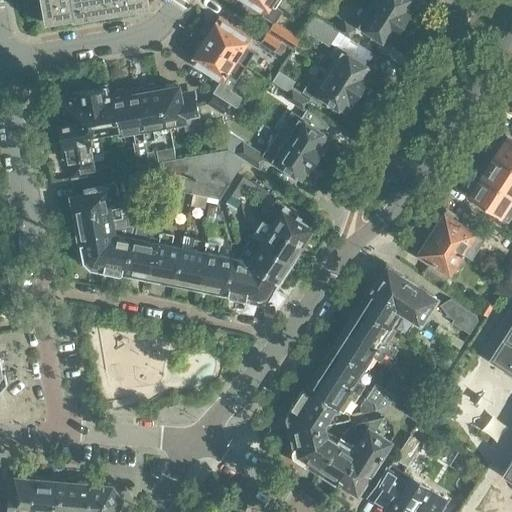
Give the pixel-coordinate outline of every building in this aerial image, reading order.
[(40,0),(45,22),(73,17),(73,19),(149,5),(148,0),(40,0)] [(274,5),(277,0),(244,0),(264,12),(262,15),(273,22),(274,21),(281,10),(274,5)] [(413,0),(412,0),(373,0),(371,4),(404,25),(412,11),(408,8),(413,0)] [(395,38),(404,25),(371,4),(357,26),(385,43),(390,35),(395,38)] [(329,45),(339,30),(315,15),(305,30),(329,45)] [(245,44),(249,37),(220,18),(215,26),(213,24),(211,26),(207,28),(204,33),(204,38),(203,39),(245,66),(255,50),(245,44)] [(298,38),(274,21),(273,22),(267,31),(283,41),(292,48),(298,38)] [(351,38),(356,29),(346,22),(340,31),(351,38)] [(267,31),(260,42),(276,52),(283,41),(267,31)] [(245,66),(203,39),(202,40),(199,41),(196,46),(196,51),(195,53),(197,54),(192,62),(221,81),(214,92),(214,93),(230,103),(237,107),(243,97),(231,89),(245,66)] [(335,59),(328,70),(361,92),(369,79),(365,75),(370,67),(335,45),(328,55),(335,59)] [(305,87),(313,93),(342,111),(347,103),(352,105),(361,92),(328,70),(320,83),(311,77),(305,87)] [(170,124),(167,124),(161,89),(160,85),(157,85),(154,83),(149,84),(146,87),(142,88),(142,89),(138,90),(142,111),(137,112),(141,127),(143,127),(145,141),(155,139),(153,128),(170,125),(170,124)] [(230,103),(214,93),(208,103),(204,104),(197,106),(195,91),(180,94),(179,86),(174,86),(172,84),(166,85),(164,88),(161,89),(167,124),(170,124),(170,125),(185,123),(186,130),(200,128),(199,119),(221,115),(230,103)] [(65,94),(65,95),(58,96),(58,99),(85,118),(86,123),(92,122),(93,127),(97,126),(98,131),(99,131),(100,135),(119,132),(116,113),(112,114),(109,94),(108,86),(65,94)] [(142,111),(138,90),(129,91),(129,90),(125,91),(122,89),(116,90),(114,93),(109,94),(112,114),(116,113),(119,132),(119,134),(131,132),(136,158),(148,156),(148,152),(145,141),(143,127),(141,127),(137,112),(142,111)] [(294,103),(300,95),(290,89),(285,97),(294,103)] [(294,103),(303,108),(308,100),(300,95),(294,103)] [(85,118),(58,99),(60,107),(56,108),(63,151),(67,151),(72,178),(102,173),(100,161),(93,162),(91,153),(102,152),(99,135),(100,135),(99,131),(98,131),(97,126),(93,127),(92,122),(86,123),(85,118)] [(276,133),(317,159),(326,145),(322,142),(327,134),(292,112),(285,122),(292,126),(285,137),(277,131),(276,133)] [(499,147),(495,153),(511,163),(509,165),(511,166),(511,136),(505,132),(497,145),(499,147)] [(234,152),(244,158),(260,168),(266,158),(299,178),(304,170),(308,172),(317,159),(276,133),(263,153),(242,140),(234,152)] [(227,147),(225,134),(214,136),(217,149),(227,147)] [(227,185),(244,158),(234,152),(228,148),(162,160),(161,170),(161,172),(162,172),(196,179),(227,185)] [(148,152),(148,156),(150,164),(158,163),(155,151),(148,152)] [(511,163),(495,153),(495,154),(492,152),(484,165),(487,167),(481,176),(496,186),(496,184),(511,194),(511,166),(509,165),(511,163)] [(113,171),(111,159),(100,161),(102,173),(113,171)] [(142,174),(144,182),(155,180),(154,171),(142,174)] [(185,193),(193,194),(196,179),(162,172),(161,172),(164,189),(174,191),(185,193)] [(243,175),(231,195),(236,197),(252,192),(257,184),(243,175)] [(511,208),(507,205),(511,197),(511,194),(496,184),(496,186),(481,176),(478,181),(475,179),(466,192),(508,219),(511,212),(511,208)] [(227,185),(196,179),(193,194),(194,194),(204,196),(219,198),(227,185)] [(155,180),(144,182),(145,191),(157,189),(155,180)] [(72,199),(75,216),(125,206),(121,182),(85,188),(85,194),(73,196),(72,199)] [(267,190),(257,184),(252,192),(263,198),(267,190)] [(172,198),(171,207),(182,209),(185,193),(174,191),(172,198)] [(204,196),(194,194),(191,206),(202,208),(204,196)] [(227,202),(237,208),(241,200),(236,197),(231,195),(227,202)] [(172,198),(164,196),(161,208),(170,209),(171,207),(172,198)] [(273,218),(269,224),(302,245),(313,229),(303,222),(305,217),(276,199),(267,214),(273,218)] [(207,205),(205,217),(213,218),(215,207),(207,205)] [(75,216),(80,244),(99,240),(97,232),(114,229),(114,228),(123,226),(127,223),(126,223),(115,226),(114,219),(127,217),(125,206),(75,216)] [(458,216),(446,209),(431,232),(463,252),(471,258),(484,238),(456,220),(458,216)] [(269,224),(263,220),(258,228),(253,236),(277,252),(276,253),(291,263),(302,245),(269,224)] [(137,227),(127,223),(123,226),(114,228),(114,229),(97,232),(99,240),(80,244),(83,261),(90,268),(104,271),(103,273),(105,274),(106,271),(107,272),(107,271),(119,274),(122,271),(126,272),(137,227)] [(126,272),(148,277),(151,257),(155,258),(161,232),(161,231),(137,225),(137,227),(126,272)] [(151,257),(148,277),(174,282),(183,245),(172,243),(174,235),(161,232),(155,258),(151,257)] [(431,232),(415,256),(427,264),(429,260),(449,273),(463,252),(431,232)] [(279,282),(291,263),(276,253),(277,252),(253,236),(242,252),(266,268),(263,272),(278,282),(279,281),(279,282)] [(174,282),(203,288),(206,268),(203,267),(207,241),(208,241),(196,239),(194,247),(183,245),(174,282)] [(220,244),(208,241),(207,241),(203,267),(206,268),(203,288),(225,292),(232,255),(218,253),(220,244)] [(268,298),(278,282),(263,272),(266,268),(242,252),(239,257),(232,255),(225,292),(228,293),(230,296),(241,298),(241,299),(243,299),(242,301),(244,301),(245,299),(259,302),(268,298)] [(388,265),(374,286),(409,309),(406,313),(421,323),(438,297),(388,265)] [(364,294),(357,305),(390,327),(391,326),(398,314),(418,327),(421,323),(406,313),(409,309),(374,286),(372,285),(366,295),(364,294)] [(452,322),(469,333),(478,320),(477,316),(452,300),(451,299),(452,299),(451,298),(450,298),(440,304),(449,316),(454,319),(452,322)] [(485,301),(479,311),(487,316),(493,306),(485,301)] [(397,330),(391,326),(390,327),(357,305),(349,316),(352,318),(345,329),(363,340),(365,337),(377,345),(377,346),(388,354),(393,357),(398,348),(389,342),(397,330)] [(511,322),(488,360),(511,374),(511,457),(502,473),(511,479),(511,322)] [(338,334),(331,346),(364,367),(371,356),(382,362),(388,354),(377,346),(377,345),(365,337),(363,340),(345,329),(341,335),(338,334)] [(459,349),(433,331),(429,336),(446,347),(438,360),(448,367),(459,349)] [(326,358),(319,369),(337,381),(339,377),(351,385),(350,386),(362,394),(367,386),(356,379),(364,367),(331,346),(323,357),(326,358)] [(441,376),(429,368),(423,376),(435,384),(441,376)] [(356,403),(362,394),(350,386),(351,385),(339,377),(337,381),(319,369),(307,387),(334,405),(338,408),(345,396),(356,403)] [(389,403),(400,387),(389,380),(387,384),(385,387),(376,382),(367,397),(375,402),(376,407),(389,403)] [(293,404),(292,405),(322,424),(334,405),(307,387),(306,389),(303,390),(295,402),(295,401),(294,402),(292,401),(291,403),(293,404)] [(398,409),(409,393),(400,387),(389,403),(398,409)] [(428,405),(432,400),(433,397),(423,390),(417,398),(418,399),(428,405)] [(418,399),(417,398),(409,393),(398,409),(407,415),(418,399)] [(360,407),(362,411),(376,407),(375,402),(367,397),(360,407)] [(407,415),(418,422),(428,405),(418,399),(407,415)] [(285,421),(288,438),(307,433),(306,430),(322,426),(322,424),(292,405),(285,417),(287,418),(285,421)] [(339,484),(356,495),(365,481),(391,441),(377,433),(374,431),(384,417),(367,420),(369,427),(365,434),(359,442),(364,446),(339,484)] [(330,478),(339,484),(364,446),(359,442),(365,434),(369,427),(367,420),(357,422),(354,426),(363,432),(352,449),(338,440),(338,441),(317,473),(329,480),(330,478)] [(302,466),(303,466),(304,467),(305,465),(307,466),(317,473),(338,441),(324,432),(322,426),(306,430),(307,433),(288,438),(291,452),(293,458),(294,458),(303,464),(302,466)] [(409,436),(394,460),(406,467),(422,443),(409,436)] [(391,465),(372,493),(391,504),(410,477),(391,465)] [(53,511),(56,481),(45,480),(45,477),(33,476),(33,478),(30,511),(53,511)] [(30,511),(33,478),(14,477),(14,482),(10,482),(6,511),(7,511),(30,511)] [(410,477),(391,504),(389,508),(395,511),(436,511),(445,499),(410,477)] [(90,501),(92,484),(75,482),(75,480),(63,479),(63,481),(56,481),(53,511),(77,511),(78,500),(90,501)] [(90,501),(101,505),(103,484),(101,484),(92,484),(90,501)] [(103,484),(101,505),(118,511),(119,511),(122,499),(112,485),(103,484)] [(117,511),(118,511),(101,505),(90,501),(78,500),(77,511),(117,511)]
